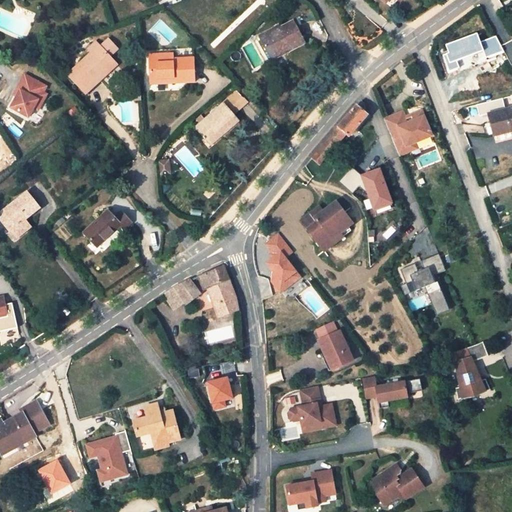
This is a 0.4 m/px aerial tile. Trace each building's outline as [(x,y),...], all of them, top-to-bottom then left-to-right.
[(304,43),(293,21),(280,27),(279,26),(259,36),(268,54),(287,45),(289,48),(290,50),(304,43)] [(98,46),(82,62),(67,75),(85,93),(99,80),(113,95),(129,79),(116,64),(108,56),(116,48),(108,40),(100,47),(98,46)] [(270,58),(289,48),(287,45),(268,54),(270,58)] [(173,54),(149,55),(150,79),(173,78),(173,83),(194,82),(192,58),(173,59),(173,54)] [(46,86),(25,75),(17,89),(20,91),(17,97),(11,108),(29,117),(33,108),(38,100),(42,102),(46,94),(43,92),(46,86)] [(367,115),(376,104),(371,90),(356,105),(367,115)] [(42,102),(38,100),(33,108),(38,110),(42,102)] [(238,121),(223,104),(196,127),(208,141),(219,132),(222,135),(238,121)] [(367,115),(356,105),(311,159),(319,165),(346,134),(349,137),(367,115)] [(511,107),(488,114),(494,137),(511,131),(511,107)] [(403,113),(384,120),(399,157),(409,153),(407,147),(415,144),(432,137),(422,112),(411,116),(414,122),(408,124),(403,113)] [(208,141),(211,144),(222,135),(219,132),(208,141)] [(415,144),(407,147),(409,153),(417,150),(415,144)] [(168,160),(159,161),(160,174),(165,174),(170,173),(168,160)] [(375,211),(396,203),(382,167),(358,176),(356,171),(342,176),(348,192),(365,185),(375,211)] [(39,208),(26,192),(0,212),(0,217),(10,231),(12,229),(24,220),(31,214),(39,208)] [(301,221),(317,243),(328,235),(332,240),(348,228),(353,224),(336,203),(323,213),(317,218),(312,213),(301,221)] [(319,207),(312,213),(317,218),(323,213),(319,207)] [(107,211),(83,233),(97,248),(121,225),(124,229),(131,223),(121,213),(114,219),(107,211)] [(24,220),(12,229),(17,235),(28,227),(29,226),(24,220)] [(328,235),(317,243),(325,253),(352,233),(348,228),(332,240),(328,235)] [(288,256),(293,253),(280,234),(264,244),(273,257),(263,265),(282,293),(303,278),(288,256)] [(436,315),(449,312),(439,275),(445,273),(440,255),(400,267),(408,294),(428,288),(436,315)] [(218,318),(238,310),(237,301),(223,266),(198,277),(204,291),(207,290),(218,318)] [(186,304),(199,294),(190,281),(179,286),(164,295),(173,310),(185,303),(186,304)] [(311,285),(308,281),(299,288),(302,292),(311,285)] [(295,297),(302,292),(299,288),(292,293),(295,297)] [(8,317),(14,315),(11,303),(5,304),(8,317)] [(334,323),(316,332),(321,341),(339,332),(334,323)] [(353,361),(339,332),(321,341),(319,341),(327,357),(331,355),(337,368),(353,361)] [(477,345),(456,353),(458,364),(462,388),(457,390),(459,402),(491,391),(486,380),(482,382),(473,363),(490,358),(485,342),(477,345)] [(329,371),(337,368),(331,355),(327,357),(324,358),(329,371)] [(209,379),(212,410),(228,408),(227,401),(234,400),(231,377),(209,379)] [(422,390),(420,378),(376,386),(375,377),(362,379),(366,398),(378,396),(378,399),(380,408),(390,406),(389,400),(408,397),(407,393),(422,390)] [(336,426),(332,405),(322,407),(318,408),(317,401),(321,400),(318,387),(301,391),(304,407),(291,409),(289,413),(290,419),(294,422),(301,420),(303,426),(321,423),(322,429),(336,426)] [(409,404),(408,397),(389,400),(390,406),(390,407),(409,404)] [(25,442),(35,437),(33,434),(49,425),(36,402),(20,411),(22,414),(3,424),(0,426),(0,451),(23,438),(25,442)] [(179,440),(172,411),(165,413),(160,414),(159,411),(157,404),(144,407),(147,417),(134,421),(137,436),(151,433),(156,450),(168,446),(168,443),(179,440)] [(322,429),(321,423),(303,426),(304,432),(322,429)] [(119,435),(85,443),(89,459),(98,457),(101,470),(97,471),(100,483),(129,476),(119,435)] [(399,500),(405,496),(406,498),(424,487),(412,470),(398,479),(397,476),(400,474),(401,470),(398,465),(377,478),(382,487),(376,491),(384,504),(396,497),(399,500)] [(313,482),(286,487),(290,506),(297,504),(316,501),(317,504),(326,502),(325,497),(332,496),(330,488),(334,488),(331,471),(311,475),(313,482)] [(370,482),(376,491),(382,487),(377,478),(370,482)] [(316,501),(297,504),(298,511),(317,507),(317,504),(316,501)]
